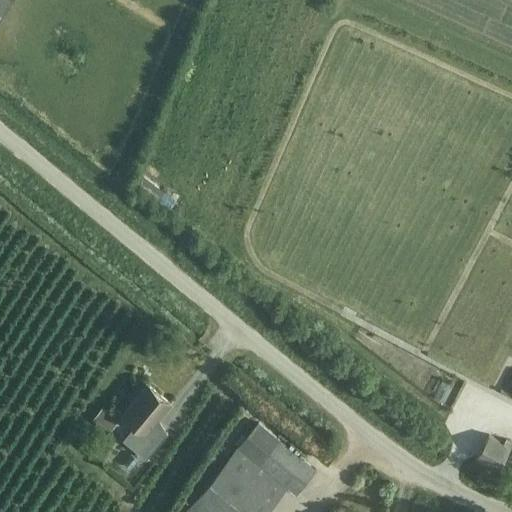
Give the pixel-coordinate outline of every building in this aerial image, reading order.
[(138,173),(131,182),(156,202),(164,192),(165,190),(140,170),(138,173)] [(147,381),(123,410),(135,420),(122,436),(145,456),(164,433),(152,422),(170,400),(147,381)] [(93,418),(108,431),(119,418),(104,405),(93,418)] [(296,491),(315,467),(258,420),(184,511),(185,511),(263,511),(286,483),(296,491)] [(489,434),(476,456),(498,469),(511,443),(511,441),(506,439),(504,443),(489,434)]
